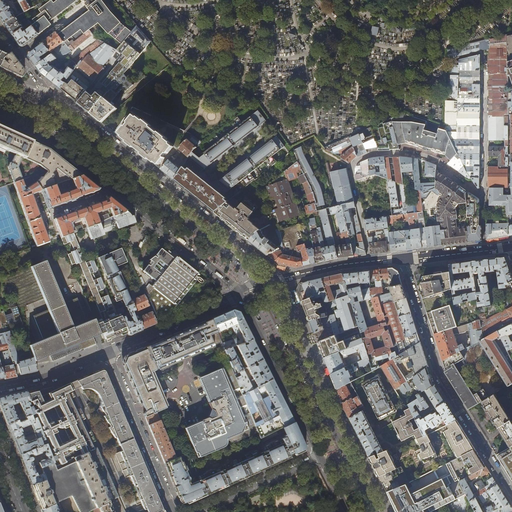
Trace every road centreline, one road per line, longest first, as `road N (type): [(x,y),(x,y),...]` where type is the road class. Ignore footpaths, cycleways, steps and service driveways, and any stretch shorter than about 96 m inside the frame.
road 1 (residential): [(403,259),(439,381),(511,494)]
road 2 (primary): [(262,284),(63,122)]
road 3 (primary): [(374,511),(262,284)]
road 4 (primary): [(51,139),(239,296)]
road 5 (residential): [(483,198),(431,159),(361,157),(351,170),(369,261)]
road 6 (primary): [(239,296),(320,455)]
road 7 (residential): [(170,502),(107,353)]
road 8 (unclassified): [(68,369),(132,511)]
road 9 (residential): [(483,198),(484,52)]
road 10 (tertiary): [(239,296),(107,353)]
road 11 (residential): [(320,455),(194,511)]
